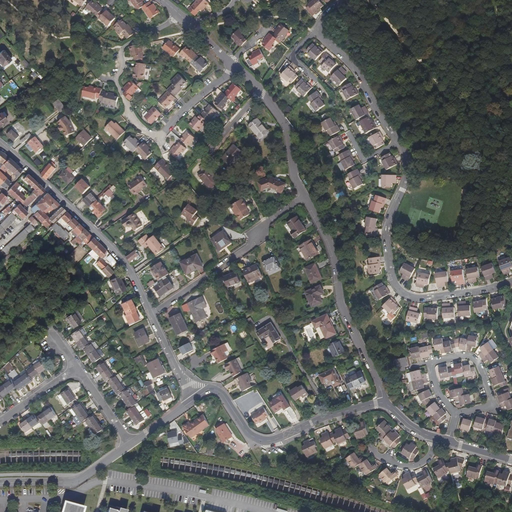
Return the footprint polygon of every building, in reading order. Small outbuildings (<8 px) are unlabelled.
[(130,0),(138,10),(142,7),(145,5),(142,2),(140,0),(130,0)] [(209,4),(205,0),(197,0),(188,10),(195,16),(201,10),(202,11),(209,4)] [(318,11),(320,9),(324,6),(319,0),(315,0),(308,5),(316,15),(319,12),(318,11)] [(91,11),(97,16),(102,11),(103,9),(98,4),(97,6),(95,5),(92,1),(86,8),(83,11),(84,12),(86,14),(87,14),(89,12),(90,12),(91,11)] [(154,9),(152,5),(149,2),(145,5),(142,7),(150,19),(159,13),(156,7),(154,9)] [(107,14),(105,12),(104,13),(102,11),(97,16),(96,18),(98,20),(100,19),(108,26),(115,19),(109,13),(107,14)] [(128,28),(126,25),(122,20),(114,27),(119,34),(122,32),(127,39),(134,33),(129,27),(128,28)] [(276,33),(273,37),(277,39),(280,42),(289,31),(281,24),(276,30),(277,31),(276,33)] [(241,47),(247,41),(247,40),(241,35),(242,34),(238,30),(232,36),(235,40),(234,41),(240,47),(241,47)] [(273,37),(269,34),(265,39),(266,40),(265,41),(262,45),(269,51),(273,47),(271,46),(276,40),(279,43),(280,42),(277,39),(273,37)] [(349,48),(354,42),(348,36),(343,42),(349,48)] [(174,57),(180,50),(169,41),(163,48),(174,57)] [(315,61),(324,52),(319,47),(317,49),(313,44),(306,51),(309,54),(308,55),(315,61)] [(133,54),(134,57),(135,61),(143,59),(140,45),(130,47),(131,55),(133,54)] [(191,63),(197,56),(192,51),(191,52),(190,51),(186,48),(179,54),(183,58),(185,57),(191,63)] [(3,50),(0,52),(0,61),(4,67),(11,61),(3,50)] [(264,58),(259,50),(253,53),(254,54),(253,55),(248,58),(248,59),(245,60),(249,67),(257,63),(257,61),(264,58)] [(329,60),(331,58),(327,55),(320,63),(324,66),(321,69),(325,72),(327,71),(329,74),(337,66),(332,61),(332,62),(329,60)] [(202,61),(200,59),(197,56),(191,63),(190,63),(201,73),(208,65),(203,59),(202,61)] [(146,64),(137,63),(137,68),(136,72),(134,72),(134,78),(144,79),(146,64)] [(291,85),(297,77),(293,73),(294,71),(289,67),(280,77),(288,83),(288,82),(291,85)] [(341,67),(331,77),(340,86),(347,79),(344,76),(342,74),(345,71),(341,67)] [(167,90),(168,91),(174,97),(180,91),(179,90),(181,88),(187,82),(179,75),(171,82),(173,85),(167,90)] [(304,97),(313,88),(308,83),(307,84),(302,80),(295,87),(298,90),(297,91),(304,97)] [(139,82),(136,85),(132,81),(127,85),(129,86),(127,88),(125,90),(126,92),(123,94),(130,100),(132,98),(131,96),(139,88),(138,87),(139,86),(143,83),(139,82)] [(352,82),(343,87),(345,90),(344,91),(349,99),(360,94),(357,88),(355,88),(352,82)] [(225,94),(230,99),(232,100),(241,90),(233,83),(225,94)] [(93,89),(89,88),(84,87),(84,89),(82,96),(95,99),(96,98),(100,99),(102,91),(102,89),(93,87),(93,89)] [(110,95),(111,93),(102,91),(100,99),(99,100),(103,101),(103,102),(116,106),(119,97),(114,96),(110,95)] [(175,98),(174,97),(168,91),(158,101),(165,109),(175,98)] [(224,105),(230,99),(225,94),(223,92),(218,98),(219,99),(218,100),(215,104),(222,110),(226,106),(224,105)] [(317,98),(318,97),(319,96),(314,92),(307,100),(311,104),(310,106),(317,112),(324,104),(320,101),(317,98)] [(63,111),(66,108),(59,99),(54,103),(61,112),(63,111)] [(201,116),(207,121),(208,122),(218,111),(210,105),(201,116)] [(351,110),(356,120),(369,114),(366,109),(363,111),(361,109),(359,105),(351,110)] [(161,114),(154,107),(144,117),(151,124),(161,114)] [(194,119),(189,125),(198,132),(207,121),(201,116),(200,115),(197,118),(195,120),(194,119)] [(66,116),(58,123),(61,126),(59,128),(62,131),(63,130),(66,136),(75,132),(72,123),(66,116)] [(366,134),(377,128),(374,122),(373,123),(369,117),(361,122),(363,125),(362,125),(366,134)] [(336,126),(335,126),(334,127),(332,124),(329,119),(320,125),(325,133),(326,132),(329,137),(339,132),(336,126)] [(259,136),(266,130),(258,120),(250,126),(259,136)] [(117,126),(115,124),(112,122),(105,128),(117,140),(125,132),(118,125),(117,126)] [(12,130),(8,135),(15,141),(20,136),(12,130)] [(85,146),(93,138),(84,130),(76,138),(85,146)] [(268,132),(266,130),(259,136),(260,138),(268,132)] [(181,140),(188,146),(195,138),(187,132),(181,140)] [(376,149),(385,144),(382,139),(383,138),(380,132),(369,138),(374,146),(375,146),(376,149)] [(136,142),(133,139),(130,136),(124,143),(133,153),(134,152),(141,145),(137,140),(136,142)] [(339,136),(328,142),(333,151),(334,150),(335,153),(344,149),(341,143),(342,142),(339,136)] [(36,137),(29,143),(37,152),(44,146),(36,137)] [(144,143),(141,145),(134,152),(144,161),(152,153),(149,150),(146,147),(147,146),(144,143)] [(175,148),(174,147),(169,152),(176,158),(182,152),(183,153),(187,149),(179,143),(176,147),(175,148)] [(225,161),(231,167),(243,153),(234,145),(222,159),(219,157),(217,159),(222,163),(225,161)] [(0,151),(0,150),(0,162),(3,165),(9,158),(3,152),(0,151)] [(353,156),(349,150),(340,155),(343,161),(341,162),(346,170),(355,165),(352,161),(351,157),(352,156),(353,156)] [(387,170),(398,164),(395,158),(394,159),(390,153),(382,158),(383,161),(382,161),(387,170)] [(9,158),(3,165),(0,168),(5,171),(7,169),(17,177),(23,170),(18,166),(9,158)] [(169,166),(162,159),(154,167),(167,179),(170,176),(173,173),(171,170),(168,167),(169,166)] [(47,180),(47,179),(56,168),(54,167),(56,165),(52,162),(42,173),(41,174),(47,180)] [(208,168),(209,167),(205,163),(200,167),(203,171),(199,175),(210,189),(220,181),(211,170),(210,171),(208,168)] [(3,174),(5,171),(0,168),(0,167),(0,191),(0,190),(0,184),(3,188),(5,190),(12,183),(3,174)] [(363,175),(359,168),(350,174),(353,180),(351,180),(356,188),(365,183),(363,179),(360,176),(362,175),(363,175)] [(75,177),(71,174),(67,169),(61,176),(65,180),(69,184),(75,177)] [(32,193),(36,197),(39,193),(40,194),(45,190),(39,184),(28,174),(23,179),(34,189),(31,193),(32,193)] [(396,181),(396,175),(382,175),(382,187),(392,187),(392,183),(392,180),(396,181)] [(136,191),(141,188),(147,184),(142,176),(128,186),(134,196),(138,193),(136,191)] [(282,192),(286,184),(270,177),(258,182),(262,191),(271,187),(282,192)] [(84,193),(91,187),(83,179),(81,182),(80,181),(78,182),(79,183),(77,186),(84,193)] [(21,204),(22,203),(27,198),(19,191),(21,190),(18,188),(20,186),(16,182),(8,192),(16,199),(21,204)] [(104,194),(105,193),(112,186),(111,185),(103,193),(104,194)] [(113,185),(112,186),(105,193),(109,197),(111,196),(112,197),(114,196),(112,194),(116,191),(116,190),(114,188),(115,187),(113,185)] [(26,207),(36,197),(32,193),(29,195),(27,198),(22,203),(26,207)] [(31,210),(35,214),(39,209),(42,212),(55,200),(51,196),(47,193),(35,205),(34,204),(31,207),(31,210)] [(90,207),(98,200),(104,194),(103,193),(97,199),(91,193),(83,200),(90,207)] [(383,204),(384,205),(385,205),(387,199),(377,195),(374,201),(373,201),(370,210),(380,213),(381,208),(383,204)] [(59,204),(55,200),(42,212),(39,209),(35,214),(34,215),(47,227),(52,222),(52,223),(65,211),(62,207),(50,218),(45,214),(50,210),(51,211),(54,208),(59,204)] [(106,209),(98,200),(90,207),(94,211),(93,212),(95,214),(96,213),(99,216),(106,209)] [(241,220),(250,214),(247,209),(248,208),(243,200),(231,206),(237,215),(238,214),(241,220)] [(10,204),(3,211),(7,214),(12,209),(10,207),(11,206),(10,204)] [(29,213),(20,205),(19,204),(13,211),(14,213),(15,212),(23,219),(29,213)] [(187,220),(194,225),(199,218),(195,215),(198,211),(189,205),(183,214),(189,218),(187,220)] [(67,212),(66,212),(61,217),(73,229),(79,223),(74,218),(67,212)] [(0,224),(0,225),(5,230),(17,217),(12,213),(0,224)] [(135,231),(143,226),(134,213),(120,223),(124,229),(129,226),(130,227),(131,227),(132,226),(135,231)] [(38,222),(32,216),(29,220),(34,225),(38,222)] [(295,237),(306,230),(304,227),(303,228),(297,217),(288,223),(293,232),(292,233),(295,237)] [(376,228),(376,224),(377,219),(367,217),(366,226),(367,227),(366,233),(377,235),(378,228),(377,228),(376,228)] [(58,233),(62,238),(63,239),(69,233),(65,230),(64,231),(60,226),(59,227),(55,223),(49,228),(51,230),(53,228),(58,233)] [(77,237),(78,235),(85,229),(82,226),(79,223),(73,229),(71,231),(77,237)] [(30,234),(36,229),(31,224),(25,229),(30,234)] [(10,253),(30,235),(25,229),(3,249),(7,255),(10,253)] [(87,244),(93,237),(91,235),(85,229),(78,235),(87,244)] [(225,245),(226,246),(231,243),(223,231),(212,240),(219,250),(225,245)] [(157,255),(165,250),(154,236),(150,240),(147,236),(139,242),(144,248),(146,247),(147,248),(150,246),(157,255)] [(94,237),(93,237),(87,244),(100,257),(103,258),(106,254),(108,251),(94,237)] [(307,260),(319,254),(312,240),(300,247),(307,260)] [(137,250),(127,257),(130,262),(137,257),(140,255),(138,252),(138,251),(137,250)] [(0,261),(0,266),(7,261),(13,256),(10,253),(7,255),(0,261)] [(118,262),(111,254),(109,256),(113,260),(113,261),(116,264),(118,262)] [(187,275),(203,267),(197,254),(181,262),(187,275)] [(275,270),(280,268),(275,257),(263,262),(267,272),(274,269),(275,270)] [(379,264),(380,264),(381,263),(380,257),(369,258),(370,265),(368,265),(370,274),(380,273),(379,267),(379,264)] [(102,270),(108,278),(114,272),(108,265),(101,258),(97,263),(103,269),(102,270)] [(511,263),(510,258),(499,261),(503,275),(508,273),(507,269),(509,268),(511,266),(511,263)] [(160,281),(166,276),(169,275),(160,262),(151,269),(160,281)] [(492,263),(481,267),(486,280),(491,279),(489,275),(492,274),(496,272),(492,263)] [(312,283),(322,278),(315,264),(305,268),(312,283)] [(406,276),(404,280),(408,282),(415,270),(404,264),(400,273),(403,275),(406,276)] [(257,277),(258,279),(262,277),(257,265),(244,270),(248,280),(257,277)] [(474,277),(477,276),(481,275),(477,266),(466,270),(470,283),(476,281),(474,277)] [(460,285),(465,284),(463,270),(451,272),(453,280),(456,280),(459,279),(460,285)] [(228,287),(240,282),(236,272),(224,277),(228,287)] [(422,283),(425,284),(429,284),(431,275),(419,272),(416,286),(421,287),(422,283)] [(442,282),(445,281),(449,281),(448,272),(436,274),(438,288),(443,287),(442,282)] [(116,278),(123,291),(126,289),(119,276),(116,278)] [(174,287),(166,276),(160,281),(153,285),(161,296),(174,287)] [(116,294),(123,291),(116,278),(110,281),(116,294)] [(382,283),(374,288),(376,291),(375,291),(379,300),(391,294),(387,288),(386,289),(382,283)] [(312,307),(323,302),(320,296),(324,294),(321,286),(306,292),(312,307)] [(491,298),(494,310),(503,308),(503,307),(506,306),(504,297),(498,298),(497,296),(491,298)] [(189,304),(197,322),(206,318),(202,309),(207,306),(202,297),(192,302),(192,303),(189,304)] [(396,302),(392,298),(383,307),(390,314),(387,317),(392,321),(396,317),(394,315),(400,308),(395,304),(396,302)] [(129,324),(139,319),(135,311),(135,310),(130,300),(121,304),(126,315),(125,315),(129,324)] [(473,301),(475,313),(484,312),(484,311),(488,310),(486,301),(480,301),(480,300),(473,301)] [(458,303),(459,317),(471,316),(470,306),(466,306),(463,307),(463,302),(458,303)] [(448,309),(447,304),(442,305),(443,319),(455,318),(455,308),(451,309),(448,309)] [(414,313),(416,308),(410,307),(407,321),(418,324),(421,314),(417,313),(414,313)] [(425,318),(424,319),(428,319),(428,320),(437,320),(438,308),(431,307),(431,309),(425,309),(425,318)] [(74,312),(66,317),(73,328),(81,322),(84,320),(78,310),(74,312)] [(178,335),(188,330),(180,314),(170,319),(178,335)] [(326,339),(337,334),(327,314),(312,322),(315,328),(320,326),(326,339)] [(274,343),(281,338),(271,323),(257,332),(262,340),(269,336),(274,343)] [(141,345),(150,341),(145,329),(136,333),(141,345)] [(77,342),(85,337),(80,330),(72,335),(77,342)] [(469,335),(468,339),(467,349),(471,350),(472,346),(477,346),(478,336),(469,335)] [(82,349),(84,348),(90,344),(85,337),(77,342),(82,349)] [(460,348),(467,349),(468,339),(461,337),(454,339),(455,347),(460,346),(460,348)] [(446,353),(443,342),(443,339),(433,341),(436,351),(440,349),(442,354),(446,353)] [(452,348),(455,347),(454,339),(443,342),(446,353),(453,351),(452,348)] [(335,357),(345,352),(340,340),(329,345),(335,357)] [(89,355),(96,350),(100,347),(96,342),(92,344),(91,343),(90,344),(84,348),(89,355)] [(480,355),(482,358),(494,349),(489,342),(481,348),(484,352),(480,355)] [(180,348),(184,356),(193,351),(190,343),(180,348)] [(219,363),(228,359),(224,352),(227,350),(224,345),(211,351),(213,356),(214,355),(219,363)] [(430,354),(433,353),(431,346),(420,348),(422,359),(430,357),(430,354)] [(407,350),(409,357),(409,360),(418,358),(418,359),(422,359),(420,348),(419,347),(407,350)] [(500,357),(494,349),(482,358),(485,362),(489,359),(492,363),(500,357)] [(101,357),(96,350),(89,355),(94,362),(101,357)] [(147,364),(142,355),(136,358),(138,361),(141,360),(142,362),(144,366),(147,364)] [(411,366),(411,365),(409,360),(409,357),(399,360),(402,372),(409,370),(408,366),(411,366)] [(152,371),(162,366),(159,359),(148,364),(152,371)] [(47,368),(42,360),(34,366),(39,373),(47,368)] [(234,377),(243,372),(236,360),(226,365),(228,370),(230,369),(234,377)] [(101,374),(109,369),(104,362),(96,367),(101,374)] [(463,366),(462,364),(454,366),(455,368),(451,369),(453,376),(456,376),(456,374),(464,373),(463,366)] [(463,366),(464,373),(465,376),(476,374),(474,367),(470,368),(470,364),(463,366)] [(34,366),(27,371),(28,372),(32,378),(39,373),(34,366)] [(166,373),(162,366),(152,371),(155,378),(166,373)] [(441,379),(453,376),(451,369),(448,370),(447,367),(439,369),(441,379)] [(491,379),(502,375),(499,367),(489,370),(491,375),(490,376),(491,379)] [(106,382),(108,380),(114,376),(109,369),(101,374),(106,382)] [(335,386),(341,383),(335,369),(320,376),(323,383),(332,380),(335,386)] [(411,372),(413,381),(427,378),(426,374),(422,375),(420,370),(411,372)] [(33,380),(32,378),(28,372),(21,377),(26,385),(33,380)] [(361,372),(357,373),(349,377),(346,378),(351,389),(366,383),(361,372)] [(116,375),(114,376),(108,380),(113,387),(121,382),(124,380),(119,374),(117,376),(116,375)] [(242,392),(251,388),(249,384),(252,382),(248,374),(236,380),(242,392)] [(501,387),(508,385),(506,382),(505,382),(502,375),(491,379),(494,387),(499,385),(501,387)] [(21,377),(14,382),(17,387),(19,390),(26,385),(21,377)] [(428,382),(427,378),(413,381),(409,382),(411,391),(415,390),(415,391),(425,388),(423,384),(428,382)] [(14,382),(11,379),(4,384),(9,392),(17,387),(14,382)] [(145,384),(146,386),(149,392),(153,390),(150,385),(153,384),(151,380),(145,384)] [(113,387),(118,395),(120,394),(126,389),(121,382),(113,387)] [(4,384),(0,386),(0,394),(2,397),(9,392),(4,384)] [(303,398),(308,394),(303,386),(298,389),(297,387),(290,392),(296,400),(302,396),(303,398)] [(69,388),(61,394),(64,397),(60,399),(65,406),(68,404),(71,407),(78,402),(69,388)] [(127,389),(126,389),(120,394),(125,401),(132,396),(135,394),(130,388),(128,390),(127,389)] [(164,401),(172,397),(168,388),(156,394),(160,401),(164,400),(164,401)] [(451,398),(454,398),(464,395),(462,388),(449,392),(451,398)] [(501,403),(511,399),(509,392),(510,392),(509,388),(502,391),(503,394),(498,396),(501,403)] [(430,389),(419,395),(424,404),(430,401),(429,398),(433,396),(430,389)] [(132,396),(125,401),(130,408),(134,405),(137,403),(135,400),(139,398),(136,393),(135,394),(132,396)] [(468,394),(464,395),(454,398),(455,403),(460,402),(461,406),(471,404),(468,394)] [(285,411),(291,408),(283,395),(278,399),(278,398),(276,399),(269,403),(276,414),(281,411),(280,410),(283,408),(285,411)] [(511,398),(511,399),(501,403),(503,407),(507,406),(508,410),(511,408),(511,398)] [(75,416),(78,414),(85,409),(80,402),(73,407),(70,409),(75,416)] [(433,416),(434,415),(442,409),(440,406),(439,407),(435,402),(427,409),(433,416)] [(128,412),(126,413),(128,415),(129,414),(132,418),(139,413),(143,410),(138,403),(137,403),(134,405),(130,408),(127,411),(128,412)] [(49,419),(56,414),(51,407),(49,408),(48,407),(46,408),(47,409),(44,412),(49,419)] [(263,420),(266,418),(269,416),(264,408),(251,416),(257,424),(260,422),(260,423),(264,421),(263,420)] [(292,420),(296,417),(291,408),(287,411),(292,420)] [(80,424),(86,420),(90,416),(85,409),(78,414),(78,415),(75,417),(80,424)] [(446,414),(442,409),(434,415),(441,424),(446,419),(444,416),(446,414)] [(44,412),(37,417),(42,425),(43,424),(46,428),(51,424),(48,420),(49,419),(44,412)] [(137,425),(144,420),(139,413),(132,418),(137,425)] [(42,425),(37,417),(35,414),(27,419),(32,427),(35,430),(42,425)] [(211,424),(205,414),(190,424),(189,422),(183,426),(191,438),(211,424)] [(91,427),(98,422),(93,415),(90,416),(86,420),(91,427)] [(483,428),(484,426),(486,419),(487,417),(483,416),(482,418),(477,416),(474,426),(483,428)] [(487,429),(494,432),(497,420),(490,418),(489,420),(486,419),(484,426),(487,427),(487,429)] [(32,427),(27,419),(20,424),(25,432),(32,427)] [(470,432),(473,420),(469,419),(469,421),(464,419),(461,429),(470,432)] [(360,422),(361,425),(362,427),(359,428),(355,429),(357,438),(367,436),(366,434),(369,433),(365,420),(360,422)] [(379,437),(383,440),(383,439),(388,435),(391,432),(392,430),(390,428),(391,427),(384,420),(377,428),(381,432),(383,433),(381,434),(379,437)] [(501,421),(497,420),(494,432),(502,434),(505,424),(500,423),(501,421)] [(93,436),(103,429),(98,422),(91,427),(91,428),(89,429),(93,436)] [(233,437),(225,424),(224,425),(217,429),(216,430),(224,442),(233,437)] [(338,433),(336,434),(334,435),(337,441),(339,445),(347,440),(346,438),(350,437),(346,429),(343,431),(341,428),(337,430),(338,433)] [(179,435),(178,430),(169,432),(171,443),(180,441),(181,444),(185,443),(183,434),(179,435)] [(325,437),(323,438),(321,439),(325,448),(334,444),(333,443),(337,441),(334,435),(333,433),(329,435),(328,432),(324,434),(325,437)] [(395,435),(393,434),(391,432),(388,435),(383,439),(390,446),(391,445),(394,448),(401,441),(398,438),(400,436),(397,433),(395,435)] [(307,445),(305,446),(302,447),(307,456),(317,451),(315,447),(317,446),(313,438),(306,442),(307,445)] [(412,446),(410,445),(407,444),(402,453),(410,458),(411,457),(415,459),(419,451),(416,449),(417,446),(413,444),(412,446)] [(208,446),(206,453),(212,455),(214,448),(208,446)] [(359,459),(357,457),(354,453),(346,458),(351,466),(353,465),(354,468),(358,465),(365,460),(363,456),(360,458),(359,459)] [(454,462),(452,463),(449,463),(450,470),(451,474),(460,471),(459,466),(462,467),(465,460),(457,458),(453,459),(454,462)] [(370,464),(367,459),(365,460),(358,465),(364,473),(365,473),(367,475),(378,467),(375,463),(373,465),(371,466),(370,464)] [(450,470),(449,463),(445,464),(442,459),(438,461),(439,464),(440,465),(438,466),(433,469),(438,477),(448,472),(447,471),(450,470)] [(478,464),(478,467),(477,469),(475,468),(470,467),(467,476),(476,479),(476,477),(479,478),(483,465),(478,464)] [(396,471),(393,473),(392,474),(390,472),(387,468),(379,475),(385,482),(386,481),(388,484),(399,475),(396,471)] [(423,477),(418,479),(419,481),(422,488),(431,484),(430,483),(433,482),(426,469),(422,471),(424,474),(425,476),(423,477)] [(494,483),(497,483),(500,473),(501,470),(496,469),(495,472),(495,474),(493,473),(488,472),(485,481),(494,484),(494,483)] [(497,483),(497,484),(506,486),(507,484),(511,485),(511,482),(511,476),(509,476),(510,473),(504,471),(504,474),(501,474),(500,473),(497,483)] [(407,477),(405,478),(403,480),(407,489),(416,484),(415,483),(419,481),(418,479),(415,473),(411,475),(410,472),(405,475),(407,477)] [(421,495),(424,500),(431,496),(429,491),(421,495)]
